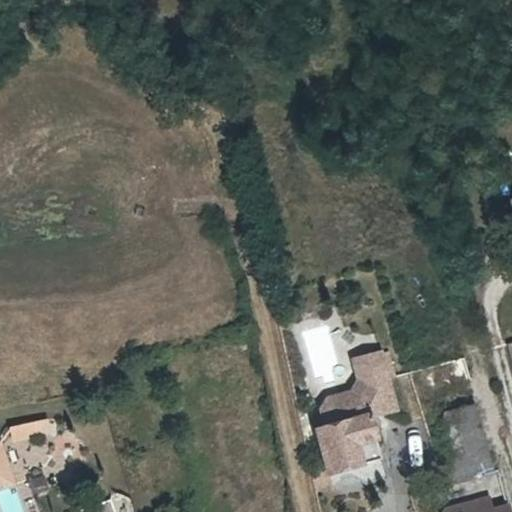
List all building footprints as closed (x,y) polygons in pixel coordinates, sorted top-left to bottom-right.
[(349,355),(355,376),(380,368),(374,348),(349,355)] [(385,472),(365,411),(390,402),(380,368),(355,376),(348,388),(323,396),(316,406),(318,412),(308,417),(329,481),(350,474),(353,481),(385,472)] [(461,485),(492,478),(476,406),(445,414),(461,485)] [(47,424),(32,427),(35,439),(50,436),(47,424)] [(15,444),(35,439),(32,427),(12,431),(15,444)] [(0,480),(10,477),(0,447),(0,480)] [(0,492),(14,488),(10,477),(0,480),(0,492)] [(111,511),(107,499),(71,511),(111,511)]
